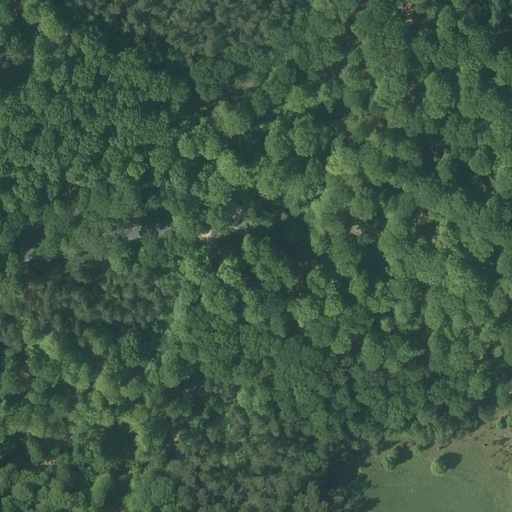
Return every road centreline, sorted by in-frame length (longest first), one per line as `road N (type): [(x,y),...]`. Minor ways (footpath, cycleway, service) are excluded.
road 1 (track): [(65,0),(138,45),(172,114),(233,176),(229,222),(205,235),(174,370),(185,511)]
road 2 (tertiary): [(0,258),(229,222),(511,311)]
